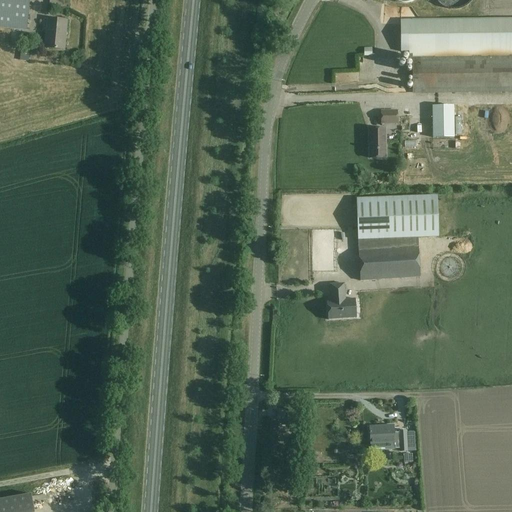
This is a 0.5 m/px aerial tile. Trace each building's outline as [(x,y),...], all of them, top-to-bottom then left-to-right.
[(30,0),(0,0),(0,27),(27,31),(30,0)] [(67,21),(48,19),(46,48),(64,50),(67,21)] [(413,63),(413,65),(413,94),(511,93),(511,20),(402,22),(402,54),(408,54),(408,63),(413,63)] [(372,49),(371,57),(380,57),(380,49),(372,49)] [(432,108),(432,132),(432,140),(453,139),(453,108),(432,108)] [(494,112),(498,130),(511,126),(511,120),(509,108),(494,112)] [(398,110),(384,110),(382,110),(382,124),(398,123),(398,110)] [(383,137),(383,130),(369,130),(370,159),(386,158),(385,137),(383,137)] [(358,241),(368,240),(369,251),(359,251),(361,281),(421,278),(418,238),(439,238),(438,196),(357,199),(358,241)] [(327,301),(328,320),(357,318),(356,299),(346,300),(345,284),(331,285),(332,301),(327,301)] [(394,434),(393,426),(370,428),(370,433),(369,433),(369,435),(370,435),(371,446),(394,444),(394,442),(399,442),(400,452),(416,451),(415,433),(407,434),(407,432),(399,432),(399,434),(394,434)] [(414,455),(405,455),(405,463),(414,462),(414,455)] [(34,511),(32,495),(0,500),(0,511),(34,511)]
